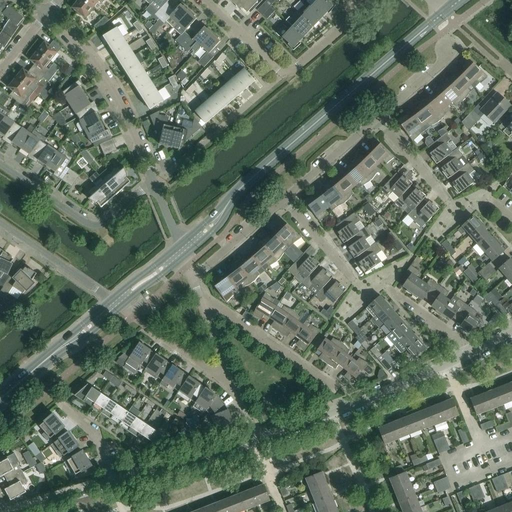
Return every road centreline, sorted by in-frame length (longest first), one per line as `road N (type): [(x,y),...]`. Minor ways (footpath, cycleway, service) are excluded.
road 1 (secondary): [(182,249),(238,189),(443,11)]
road 2 (residential): [(256,440),(468,355)]
road 3 (residential): [(354,0),(350,20),(287,72),(205,0)]
road 4 (residential): [(151,182),(104,75),(47,13)]
road 5 (residential): [(151,182),(93,225),(0,162)]
road 6 (residential): [(336,387),(199,296)]
road 7 (residential): [(110,478),(256,440)]
road 8 (secondary): [(0,398),(116,302)]
road 9 (unknown): [(442,366),(485,476),(511,465)]
road 10 (residential): [(0,223),(116,302)]
road 11 (residential): [(284,198),(377,118)]
road 12 (residential): [(192,278),(284,198)]
